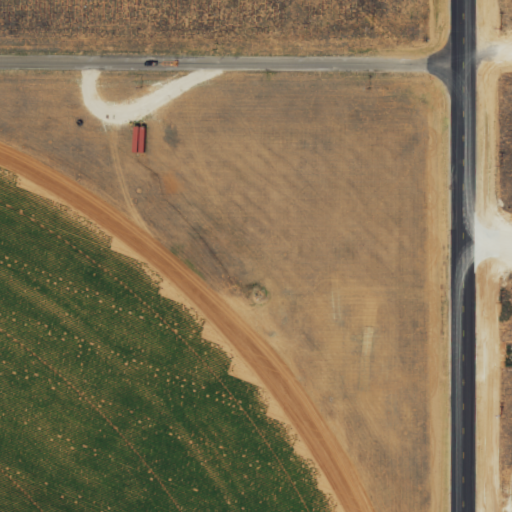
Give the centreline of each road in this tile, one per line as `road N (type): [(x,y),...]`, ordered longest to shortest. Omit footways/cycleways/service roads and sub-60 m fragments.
road 1 (primary): [(460,511),(465,0)]
road 2 (tertiary): [(0,57),(466,58)]
